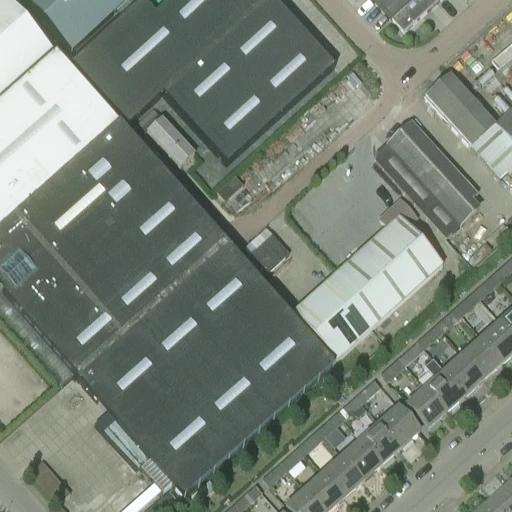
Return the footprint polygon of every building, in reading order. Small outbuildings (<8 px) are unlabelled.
[(0,0),(0,98),(49,55),(0,0)] [(16,0),(68,57),(120,11),(127,20),(136,12),(129,3),(131,0),(16,0)] [(141,8),(136,12),(127,20),(72,70),(125,129),(160,98),(225,169),(333,71),(268,0),(176,0),(153,21),(141,8)] [(369,0),(402,36),(441,0),(369,0)] [(235,264),(51,58),(0,103),(0,299),(106,419),(94,429),(100,437),(135,476),(139,473),(162,498),(170,491),(176,497),(181,503),(189,496),(330,370),(235,264)] [(511,187),(511,150),(493,129),(449,80),(423,103),(498,185),(505,179),(511,187)] [(511,112),(493,129),(511,150),(511,112)] [(145,136),(160,124),(152,115),(131,134),(139,142),(145,136)] [(192,160),(160,124),(145,136),(178,172),(192,160)] [(410,127),(373,161),(374,168),(444,245),(475,217),(467,208),(476,200),(410,127)] [(233,182),(216,199),(224,207),(241,191),(233,182)] [(385,234),(290,319),(334,368),(441,271),(406,232),(415,224),(404,213),(392,212),(378,225),(385,234)] [(265,279),(287,259),(271,241),(249,260),(265,279)] [(485,248),(467,265),(472,271),(491,254),(485,248)] [(496,289),(511,274),(511,269),(509,266),(490,282),(496,289)] [(477,306),(496,289),(490,282),(472,299),(477,306)] [(459,322),(477,306),(472,299),(453,316),(459,322)] [(511,344),(511,314),(497,328),(511,344)] [(440,339),(459,322),(453,316),(434,332),(440,339)] [(501,369),(511,358),(511,344),(497,328),(479,345),(501,369)] [(421,356),(440,339),(434,332),(415,349),(421,356)] [(482,386),(501,369),(479,345),(460,361),(482,386)] [(403,372),(421,356),(415,349),(397,365),(403,372)] [(463,402),(482,386),(460,361),(441,378),(463,402)] [(385,388),(403,372),(397,365),(379,381),(385,388)] [(463,402),(441,378),(431,367),(424,373),(434,385),(423,394),(445,419),(463,402)] [(359,411),(380,393),(374,386),(353,404),(359,411)] [(426,436),(445,419),(423,394),(404,411),(426,436)] [(341,427),(359,411),(353,404),(335,420),(341,427)] [(398,455),(417,438),(395,414),(376,430),(398,455)] [(322,444),(341,427),(335,420),(316,437),(322,444)] [(380,471),(398,455),(376,430),(358,446),(380,471)] [(303,460),(322,444),(316,437),(297,454),(303,460)] [(361,488),(380,471),(358,446),(339,463),(361,488)] [(284,477),(303,460),(297,454),(278,470),(284,477)] [(342,504),(361,488),(339,463),(321,480),(342,504)] [(68,499),(41,468),(30,478),(57,509),(68,499)] [(267,493),(284,477),(278,470),(261,486),(267,493)] [(315,511),(333,511),(342,504),(321,480),(302,497),(315,511)] [(191,502),(197,510),(215,494),(209,486),(191,502)] [(238,511),(245,511),(260,499),(255,492),(236,509),(238,511)] [(491,511),(511,511),(511,498),(507,493),(489,509),(491,511)] [(315,511),(302,497),(284,511),(315,511)] [(179,511),(170,502),(168,499),(152,511),(179,511)]
